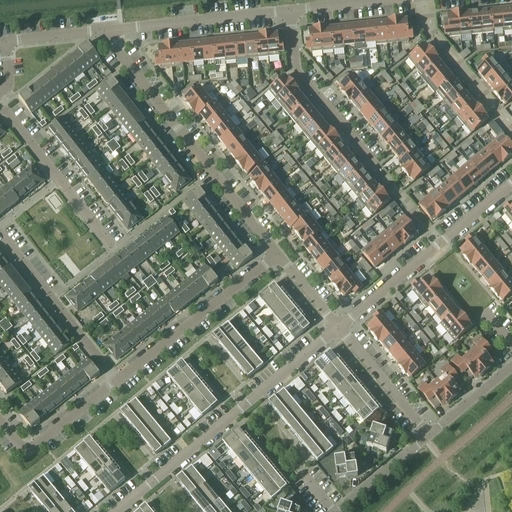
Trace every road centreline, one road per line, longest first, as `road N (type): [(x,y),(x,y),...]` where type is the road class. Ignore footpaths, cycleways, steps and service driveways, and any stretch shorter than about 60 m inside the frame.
road 1 (residential): [(337,328),(114,511)]
road 2 (residential): [(277,254),(102,29)]
road 3 (residential): [(511,182),(337,328)]
road 4 (residential): [(115,380),(277,254)]
road 5 (residential): [(286,11),(296,75),(376,169)]
road 6 (residential): [(102,29),(286,11)]
road 7 (residential): [(0,237),(115,380)]
road 8 (residential): [(0,106),(113,250)]
road 9 (residential): [(0,421),(28,448),(115,380)]
road 10 (residential): [(337,328),(425,437)]
